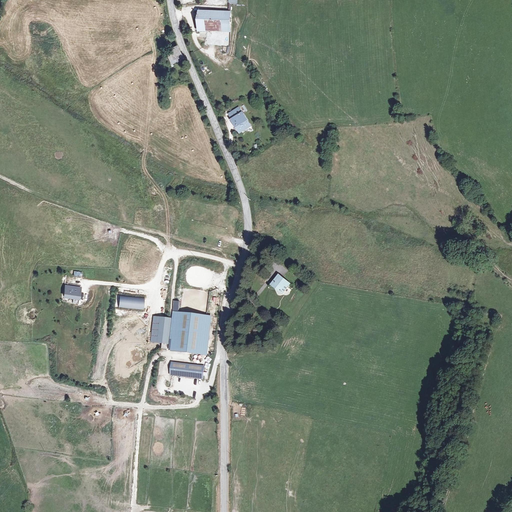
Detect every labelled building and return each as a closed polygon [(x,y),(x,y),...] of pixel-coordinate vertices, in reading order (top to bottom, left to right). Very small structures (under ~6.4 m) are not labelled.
[(231,32),(231,13),(230,12),(200,12),(199,31),(231,32)] [(182,58),(176,45),(166,51),(171,63),(182,58)] [(205,75),(212,71),(208,65),(201,69),(205,75)] [(239,107),(228,114),(230,117),(231,121),(233,120),(243,113),(239,107)] [(252,127),(243,113),(233,120),(231,121),(241,134),(252,127)] [(288,283),(277,275),(271,284),(282,292),(288,283)] [(82,287),(65,285),(64,298),(80,300),(82,287)] [(143,298),(119,296),(118,306),(142,308),(143,298)] [(180,312),(174,311),(173,318),(171,344),(170,351),(176,351),(180,312)] [(212,315),(180,312),(176,351),(208,354),(212,315)] [(171,344),(173,318),(153,316),(151,342),(171,344)] [(203,365),(172,362),(171,374),(203,377),(203,365)]
